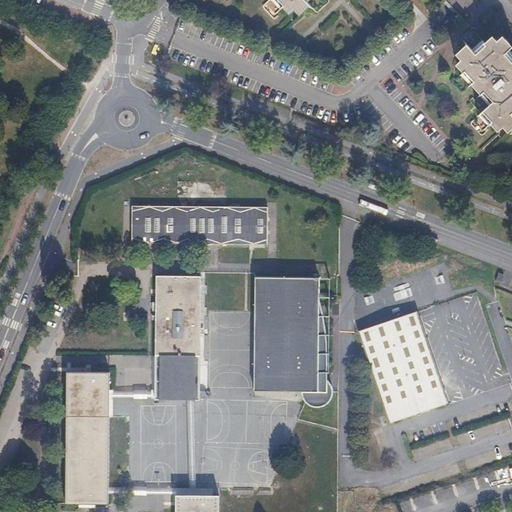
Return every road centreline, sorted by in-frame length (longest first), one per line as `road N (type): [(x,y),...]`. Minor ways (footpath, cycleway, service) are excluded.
road 1 (secondary): [(511,254),(147,118)]
road 2 (secondary): [(108,129),(77,161),(0,350)]
